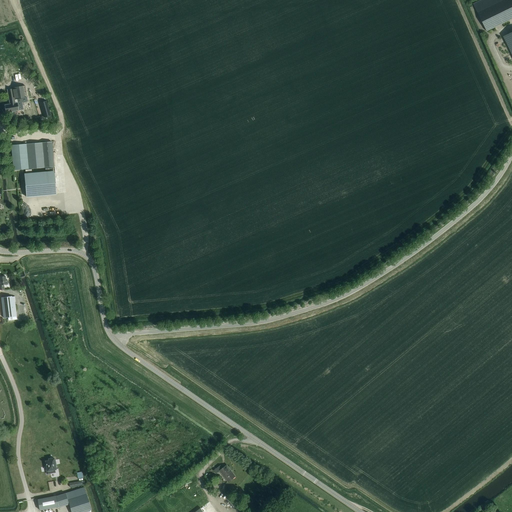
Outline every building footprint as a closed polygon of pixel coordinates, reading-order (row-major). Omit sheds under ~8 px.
[(487,31),(511,18),(511,0),(480,0),(473,3),(487,31)] [(6,116),(15,114),(14,111),(18,110),(17,103),(27,101),(25,85),(12,87),(12,89),(7,89),(10,104),(4,105),(6,116)] [(44,117),(50,115),(46,100),(40,102),(44,117)] [(34,107),(21,109),(22,120),(35,119),(34,107)] [(13,170),(54,166),(51,141),(11,145),(13,170)] [(26,196),(56,194),(54,171),(24,174),(26,196)] [(11,297),(1,298),(4,318),(9,317),(14,316),(12,303),(16,303),(15,297),(11,298),(11,297)] [(45,466),(47,474),(55,472),(54,472),(54,469),(56,469),(55,465),(56,465),(55,459),(54,459),(54,458),(49,459),(49,460),(45,461),(46,466),(45,466)] [(235,476),(227,465),(223,468),(220,465),(214,470),(216,473),(220,471),(228,482),(235,476)] [(86,494),(84,488),(65,493),(57,496),(37,499),(39,510),(58,506),(68,503),(71,511),(82,511),(91,510),(86,494)] [(224,511),(214,498),(203,506),(207,511),(224,511)]
